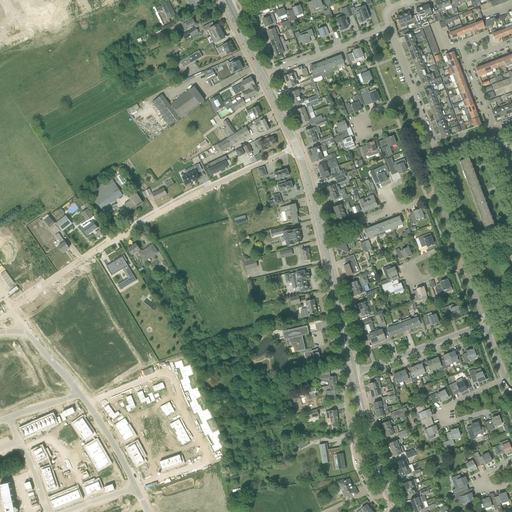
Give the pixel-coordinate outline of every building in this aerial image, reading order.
[(91,9),(120,0),(30,0),(30,3),(41,3),(42,20),(44,26),(57,26),(57,23),(60,22),(63,22),(70,20),(70,19),(86,14),(86,5),(87,10),(90,10),(94,9),(91,9)] [(176,17),(170,5),(168,0),(161,4),(169,20),(176,17)] [(318,8),(322,6),(319,0),(314,0),(312,1),(313,3),(308,5),(311,13),(319,10),(318,8)] [(446,11),(444,7),(441,0),(435,2),(438,10),(435,11),(436,15),(438,21),(441,20),(439,13),(446,11)] [(463,0),(464,1),(465,0),(467,0),(468,2),(470,1),(473,8),(477,7),(475,1),(475,0),(463,0)] [(432,15),(431,13),(428,5),(422,7),(426,17),(426,18),(432,15)] [(294,17),(303,14),(300,6),(293,8),(293,9),(285,12),(286,14),(288,21),(289,21),(289,22),(295,19),(294,17)] [(353,15),(349,6),(346,8),(341,10),(343,15),(339,16),(340,18),(335,20),(338,26),(339,27),(339,28),(339,29),(340,31),(341,30),(341,31),(346,30),(345,29),(348,28),(347,25),(348,25),(346,18),(349,16),(349,17),(353,15)] [(366,19),(370,18),(365,6),(359,8),(360,11),(355,13),(358,20),(358,21),(359,24),(364,22),(364,20),(366,19)] [(418,9),(416,10),(419,18),(421,17),(422,18),(426,17),(422,7),(421,6),(418,7),(418,9)] [(286,14),(285,12),(284,8),(275,11),(278,17),(286,14)] [(409,12),(403,15),(407,26),(414,24),(416,22),(417,22),(414,16),(411,17),(409,12)] [(401,28),(407,26),(403,15),(396,17),(401,28)] [(195,25),(195,24),(191,16),(182,20),(183,21),(180,22),(182,27),(184,30),(187,29),(186,28),(195,25)] [(270,17),(262,20),(265,27),(272,25),(276,23),(274,20),(273,16),(270,17)] [(30,38),(45,32),(39,17),(32,19),(31,17),(22,20),(30,38)] [(496,22),(494,19),(494,18),(484,22),(486,27),(493,25),(492,23),(496,22)] [(292,29),(289,22),(289,21),(288,21),(281,24),(282,28),(287,26),(289,31),(292,29)] [(476,23),(475,23),(474,21),(468,23),(471,31),(478,29),(478,30),(476,23)] [(484,26),(483,22),(482,21),(476,23),(478,30),(482,29),(481,28),(484,26)] [(164,31),(175,26),(173,22),(163,27),(164,31)] [(218,25),(212,27),(210,23),(202,27),(204,32),(208,30),(211,36),(221,31),(218,25)] [(328,33),(333,31),(329,23),(326,24),(327,27),(318,30),(322,38),(329,35),(328,33)] [(465,34),(471,31),(468,23),(468,24),(469,26),(463,28),(465,34)] [(463,28),(462,28),(461,25),(455,27),(458,36),(465,34),(463,28)] [(501,37),(508,35),(505,25),(501,27),(503,30),(499,31),(501,37)] [(183,35),(182,35),(184,38),(185,39),(192,35),(192,34),(198,31),(195,27),(183,35)] [(451,39),(458,36),(455,27),(448,30),(450,33),(449,34),(451,39)] [(269,38),(279,34),(276,28),(267,31),(269,38)] [(499,31),(496,33),(494,29),(491,31),(495,40),(501,37),(499,31)] [(309,40),(314,39),(311,30),(305,32),(306,33),(303,34),(304,35),(297,38),(299,42),(302,41),(303,45),(310,42),(309,40)] [(214,43),(225,38),(221,31),(211,36),(214,43)] [(414,36),(412,37),(411,33),(403,36),(406,42),(415,38),(414,36)] [(277,35),(279,35),(279,34),(269,38),(273,47),(284,42),(282,37),(278,38),(277,35)] [(415,42),(416,42),(415,38),(406,42),(408,48),(416,45),(415,42)] [(227,43),(216,49),(218,52),(223,49),(225,52),(227,56),(231,54),(236,51),(230,41),(227,43)] [(284,42),(273,47),(276,55),(288,51),(286,46),(284,42)] [(418,48),(417,49),(416,45),(408,48),(410,54),(419,51),(418,48)] [(364,60),(363,57),(360,48),(353,51),(354,53),(349,55),(352,64),(360,61),(360,62),(364,60)] [(419,51),(410,54),(413,60),(423,56),(422,52),(421,50),(419,51)] [(183,68),(202,57),(199,51),(177,64),(180,69),(183,67),(183,68)] [(445,56),(443,57),(445,63),(450,61),(456,59),(453,52),(445,55),(445,56)] [(345,67),(343,60),(341,56),(334,58),(338,70),(339,70),(339,69),(345,67)] [(422,57),(423,56),(413,60),(415,66),(424,63),(422,57)] [(506,68),(511,65),(511,64),(509,56),(502,59),(505,65),(506,68)] [(330,73),(338,70),(334,58),(325,61),(331,76),(330,73)] [(450,68),(458,65),(456,59),(450,61),(451,65),(448,66),(449,69),(450,68)] [(498,68),(505,65),(502,59),(496,61),(498,67),(498,68)] [(231,68),(233,67),(234,70),(233,71),(235,75),(242,71),(241,70),(243,69),(243,68),(244,68),(242,64),(241,65),(239,60),(237,62),(236,60),(229,63),(231,68)] [(329,77),(331,76),(325,61),(317,65),(321,76),(328,74),(329,77)] [(496,61),(489,64),(492,72),(493,73),(495,72),(496,71),(495,69),(495,68),(498,67),(496,61)] [(426,65),(425,65),(424,63),(415,66),(417,72),(427,68),(426,65)] [(486,75),(492,72),(489,64),(483,66),(486,75)] [(310,81),(321,76),(317,65),(310,67),(313,74),(309,76),(310,80),(310,81)] [(452,75),(461,72),(458,65),(450,68),(452,75)] [(484,75),(486,75),(483,66),(476,69),(479,77),(484,75)] [(211,68),(203,72),(208,82),(210,87),(214,85),(211,80),(216,77),(214,74),(211,68)] [(361,70),(356,71),(358,75),(360,74),(363,82),(367,81),(372,79),(369,72),(367,73),(365,68),(361,70)] [(427,73),(429,72),(428,68),(427,68),(417,72),(419,78),(428,75),(427,73)] [(455,82),(463,78),(461,72),(452,75),(455,82)] [(299,78),(297,79),(295,73),(289,75),(284,77),(286,83),(299,78)] [(428,75),(419,78),(422,84),(428,82),(429,85),(441,80),(440,77),(435,79),(429,81),(428,78),(429,77),(430,77),(429,74),(428,75)] [(248,88),(255,85),(251,77),(241,82),(242,83),(232,88),(235,95),(245,90),(246,91),(246,90),(249,89),(248,88)] [(296,81),(300,80),(299,78),(286,83),(288,88),(296,86),(296,85),(298,85),(296,81)] [(457,88),(466,85),(463,78),(455,82),(457,88)] [(434,87),(443,84),(441,80),(429,85),(430,88),(424,91),(426,97),(438,92),(437,90),(435,91),(434,87)] [(255,94),(258,92),(255,85),(248,88),(249,89),(246,90),(251,88),(251,89),(242,94),(245,100),(255,94)] [(460,95),(468,91),(466,85),(457,88),(460,95)] [(194,87),(189,90),(170,105),(162,95),(152,102),(170,126),(204,100),(194,87)] [(367,87),(359,90),(364,101),(365,101),(366,100),(367,103),(370,102),(371,101),(372,101),(373,103),(376,102),(380,101),(377,92),(376,93),(370,95),(367,87)] [(298,93),(303,91),(302,89),(299,90),(290,93),(293,99),(299,97),(298,93)] [(462,101),(471,98),(468,91),(460,95),(462,101)] [(436,96),(439,95),(438,92),(426,97),(429,103),(438,99),(436,96)] [(216,112),(225,107),(218,96),(209,101),(216,112)] [(361,105),(358,96),(355,97),(354,98),(356,102),(356,103),(350,106),(348,103),(345,105),(349,113),(354,111),(355,113),(362,110),(359,105),(361,105)] [(306,98),(300,100),(299,97),(293,99),(293,100),(292,101),(293,104),(294,104),(295,105),(303,102),(307,101),(306,98)] [(464,108),(473,104),(471,98),(462,101),(464,108)] [(233,112),(246,104),(242,99),(232,105),(231,103),(228,105),(233,112)] [(437,100),(438,100),(438,99),(429,103),(431,109),(440,105),(439,103),(438,104),(437,100)] [(506,103),(502,104),(504,108),(506,115),(511,113),(509,104),(506,105),(506,103)] [(126,109),(128,113),(139,108),(137,104),(126,109)] [(466,115),(476,111),(473,104),(464,108),(466,115)] [(500,108),(497,109),(501,117),(506,115),(504,108),(502,104),(499,106),(500,108)] [(441,109),(443,108),(442,105),(440,106),(440,105),(431,109),(433,115),(442,112),(441,109)] [(255,116),(261,113),(258,106),(247,112),(248,115),(249,115),(251,118),(255,116)] [(307,109),(306,109),(306,107),(304,108),(297,110),(299,117),(309,113),(307,109)] [(495,119),(501,117),(497,109),(495,109),(495,110),(492,111),(495,119)] [(443,115),(445,115),(443,111),(442,112),(433,115),(436,121),(446,117),(444,118),(443,115)] [(468,121),(478,118),(476,111),(466,115),(468,121)] [(309,117),(310,117),(309,113),(299,117),(302,124),(309,121),(310,120),(309,117)] [(313,124),(315,123),(323,120),(321,115),(311,119),(313,124)] [(265,132),(269,129),(263,116),(254,120),(257,128),(262,126),(265,132)] [(445,120),(447,120),(446,117),(436,121),(438,127),(447,124),(445,120)] [(475,127),(481,124),(478,118),(468,121),(470,125),(473,123),(475,127)] [(328,125),(327,124),(325,119),(323,120),(315,123),(317,127),(324,125),(325,126),(328,125)] [(227,138),(236,132),(228,120),(223,123),(226,127),(222,130),(227,138)] [(337,128),(333,129),(335,134),(337,134),(338,137),(334,139),(347,134),(345,129),(347,128),(345,121),(336,125),(337,128)] [(465,126),(468,124),(467,122),(463,123),(460,124),(462,131),(466,130),(465,126)] [(449,125),(449,124),(448,123),(447,124),(438,127),(440,133),(449,129),(448,127),(449,126),(449,125)] [(221,152),(251,134),(246,127),(217,145),(221,152)] [(307,138),(315,135),(318,134),(315,127),(305,131),(307,138)] [(449,132),(450,132),(449,129),(440,133),(442,139),(450,136),(449,132)] [(315,135),(307,138),(310,144),(318,141),(320,140),(319,140),(320,139),(318,134),(315,135)] [(351,137),(349,138),(347,134),(334,139),(336,144),(340,142),(344,152),(345,155),(349,153),(348,151),(349,150),(348,147),(354,144),(351,137)] [(321,143),(333,139),(332,135),(320,139),(319,140),(320,140),(321,143)] [(383,145),(380,146),(384,158),(392,155),(389,147),(396,144),(393,136),(386,139),(387,141),(382,142),(383,145)] [(262,152),(266,150),(268,149),(268,148),(269,148),(269,149),(270,148),(270,147),(277,144),(273,137),(269,139),(268,138),(263,141),(261,138),(254,141),(256,144),(258,143),(262,152)] [(322,147),(334,142),(333,139),(321,143),(321,145),(322,147)] [(201,149),(208,144),(205,140),(198,144),(199,145),(197,147),(198,149),(201,148),(201,149)] [(362,148),(365,157),(368,156),(368,157),(378,154),(377,150),(376,150),(373,142),(366,144),(367,146),(362,148)] [(252,152),(249,147),(248,144),(244,147),(247,154),(252,152)] [(324,152),(322,147),(321,145),(311,149),(312,152),(311,152),(313,156),(314,155),(323,152),(324,152)] [(239,157),(244,154),(241,148),(236,151),(239,157)] [(323,156),(324,155),(323,152),(314,155),(316,162),(324,159),(324,158),(323,156)] [(225,162),(228,160),(226,156),(206,165),(209,169),(208,170),(211,175),(228,167),(225,162)] [(195,161),(198,159),(197,157),(182,164),(184,170),(197,164),(195,161)] [(329,164),(336,161),(335,157),(327,160),(327,163),(318,166),(320,173),(331,169),(329,164)] [(391,158),(386,160),(390,171),(390,170),(393,169),(394,170),(395,173),(398,172),(399,174),(406,171),(404,165),(406,164),(404,159),(393,163),(391,158)] [(473,168),(469,158),(459,161),(466,179),(475,175),(474,172),(474,171),(473,168)] [(197,170),(182,177),(186,185),(197,180),(199,179),(197,173),(202,170),(199,164),(195,166),(197,170)] [(374,171),(370,173),(375,184),(380,182),(381,183),(387,180),(386,176),(387,176),(387,174),(389,173),(386,165),(381,167),(381,169),(374,172),(374,171)] [(260,178),(267,176),(264,167),(258,169),(260,178)] [(276,180),(289,176),(287,169),(282,171),(282,170),(278,172),(273,173),(276,180)] [(320,173),(319,173),(321,178),(322,177),(323,179),(329,177),(331,176),(333,175),(334,178),(335,178),(345,174),(343,170),(340,171),(333,174),(332,173),(332,172),(331,169),(320,173)] [(345,174),(335,178),(337,184),(345,181),(344,178),(346,177),(345,174)] [(117,183),(120,181),(123,183),(124,181),(123,180),(124,178),(121,175),(115,181),(117,183)] [(479,185),(477,180),(475,175),(466,179),(472,196),(482,193),(481,189),(479,185)] [(123,195),(120,191),(111,178),(89,193),(100,210),(123,195)] [(167,181),(164,183),(166,187),(173,183),(171,179),(167,181)] [(285,180),(277,183),(278,186),(277,186),(280,192),(284,191),(289,190),(293,188),(291,181),(286,183),(285,180)] [(331,186),(326,188),(328,194),(340,190),(338,186),(337,187),(336,184),(334,185),(331,186)] [(166,195),(164,190),(163,188),(152,194),(155,200),(166,195)] [(339,197),(342,196),(340,190),(328,194),(331,201),(339,198),(339,197)] [(141,204),(138,200),(133,192),(127,196),(130,200),(124,204),(129,212),(141,204)] [(483,196),(482,193),(472,196),(479,214),(489,210),(485,200),(484,196),(483,196)] [(275,204),(282,203),(279,194),(273,196),(275,204)] [(373,195),(366,198),(370,209),(377,207),(373,195)] [(370,209),(366,198),(359,200),(364,212),(370,209)] [(289,206),(280,208),(281,213),(284,212),(286,220),(291,219),(297,218),(298,218),(296,209),(297,209),(295,204),(291,205),(289,205),(289,206)] [(336,214),(347,210),(345,204),(341,205),(333,208),(336,214)] [(82,228),(87,235),(87,236),(89,235),(89,234),(97,228),(96,226),(97,226),(96,226),(92,221),(93,221),(92,221),(90,218),(93,217),(88,209),(81,213),(88,223),(81,228),(82,228)] [(414,214),(410,215),(413,224),(416,223),(415,220),(424,217),(421,209),(414,212),(414,214)] [(338,220),(349,216),(347,210),(336,214),(338,220)] [(490,214),(489,210),(479,214),(486,231),(495,227),(491,218),(492,218),(492,217),(490,214)] [(55,223),(49,216),(44,220),(43,221),(49,228),(55,223)] [(62,232),(72,224),(66,216),(56,223),(62,232)] [(402,225),(401,222),(399,217),(390,220),(391,223),(394,230),(397,229),(396,227),(402,225)] [(394,230),(391,223),(390,220),(381,223),(385,234),(385,231),(390,229),(391,231),(394,230)] [(379,236),(385,234),(381,223),(373,227),(374,229),(376,237),(379,236)] [(293,244),(293,242),(294,242),(294,243),(301,242),(301,241),(300,237),(301,237),(300,231),(298,231),(298,229),(296,229),(295,229),(293,230),(291,231),(290,231),(290,230),(288,230),(287,227),(286,227),(287,227),(271,231),(270,231),(272,236),(283,233),(286,245),(286,246),(290,245),(292,245),(291,245),(293,244)] [(376,237),(374,229),(373,227),(364,230),(367,238),(373,236),(374,238),(376,237)] [(403,238),(411,235),(408,229),(404,231),(405,233),(401,234),(403,238)] [(64,241),(58,233),(55,236),(61,244),(58,246),(62,253),(69,248),(64,241)] [(422,237),(418,238),(420,242),(422,247),(426,245),(427,247),(434,244),(431,236),(423,239),(422,237)] [(355,246),(353,242),(352,237),(344,240),(346,244),(337,248),(340,256),(349,253),(348,249),(355,246)] [(141,252),(136,244),(128,249),(132,255),(137,251),(139,254),(141,252)] [(141,252),(139,254),(140,256),(144,262),(158,253),(155,249),(153,244),(141,252)] [(399,249),(395,250),(397,254),(399,259),(404,257),(405,258),(412,255),(409,251),(408,247),(402,250),(400,251),(399,249)] [(304,261),(311,260),(308,248),(301,249),(304,261)] [(111,263),(106,267),(112,276),(116,273),(122,269),(127,277),(128,279),(131,284),(136,281),(128,266),(125,262),(127,261),(124,255),(114,261),(114,263),(112,264),(111,263)] [(346,265),(343,266),(346,272),(345,273),(345,274),(346,275),(347,275),(347,276),(352,274),(352,275),(357,273),(354,267),(357,266),(353,255),(350,256),(346,258),(348,264),(346,265)] [(245,271),(257,267),(255,259),(243,262),(245,271)] [(388,283),(397,280),(395,275),(397,274),(394,267),(391,269),(390,266),(385,268),(388,274),(385,275),(387,280),(380,282),(381,286),(388,283)] [(373,277),(375,276),(373,270),(359,275),(360,278),(362,277),(370,275),(371,275),(373,277)] [(308,274),(306,274),(304,274),(304,271),(303,271),(296,272),(296,274),(295,274),(295,273),(290,274),(290,275),(289,275),(289,273),(281,275),(288,274),(290,280),(291,279),(293,289),(295,288),(296,292),(300,291),(300,292),(301,292),(308,290),(308,291),(308,290),(308,289),(308,286),(307,286),(306,280),(309,279),(308,273),(308,274)] [(354,282),(350,284),(352,290),(365,285),(362,277),(360,278),(359,275),(355,277),(357,281),(354,282)] [(437,295),(447,292),(446,289),(450,288),(447,279),(440,282),(441,284),(436,286),(437,288),(435,289),(437,295)] [(401,284),(398,284),(397,280),(388,283),(389,286),(392,285),(395,294),(403,291),(401,284)] [(363,286),(365,285),(352,290),(354,296),(362,293),(366,292),(363,286)] [(417,291),(412,292),(414,297),(414,298),(415,302),(418,301),(427,299),(425,291),(423,287),(416,289),(417,291)] [(291,305),(300,303),(299,296),(290,298),(291,305)] [(309,315),(312,314),(317,313),(314,299),(305,301),(307,309),(301,310),(302,314),(303,313),(304,317),(309,316),(309,315)] [(359,310),(371,306),(369,300),(357,305),(359,310)] [(362,316),(373,312),(371,306),(359,310),(362,316)] [(453,317),(460,314),(457,306),(450,309),(449,306),(444,308),(448,317),(452,315),(453,317)] [(420,325),(420,323),(416,314),(413,316),(414,318),(410,320),(413,328),(420,325)] [(438,322),(437,318),(435,314),(428,317),(427,314),(423,316),(426,325),(431,323),(431,325),(438,322)] [(373,345),(379,342),(370,318),(364,321),(365,325),(368,324),(372,333),(366,335),(368,340),(371,339),(373,345)] [(370,318),(379,342),(385,340),(381,329),(375,331),(372,323),(370,318)] [(410,320),(409,320),(408,319),(401,321),(404,328),(405,331),(413,328),(410,320)] [(398,322),(393,324),(393,326),(396,334),(402,332),(401,329),(404,328),(401,321),(401,320),(398,321),(398,322)] [(307,326),(302,327),(283,331),(284,340),(288,339),(289,343),(291,343),(292,348),(293,348),(294,352),(305,350),(301,335),(300,335),(300,334),(308,332),(308,331),(307,326)] [(390,336),(396,334),(393,326),(387,329),(390,336)] [(367,339),(362,342),(366,350),(372,347),(367,339)] [(463,355),(462,355),(464,360),(465,362),(468,361),(468,360),(469,359),(469,360),(472,359),(476,357),(475,354),(477,353),(476,348),(473,349),(467,351),(467,353),(463,355)] [(319,354),(312,356),(311,351),(304,353),(306,362),(314,359),(314,360),(320,359),(319,354)] [(459,355),(456,356),(454,351),(449,354),(452,363),(455,362),(456,364),(461,363),(459,355)] [(449,365),(452,363),(449,354),(443,356),(445,361),(442,362),(445,369),(450,367),(449,365)] [(442,362),(440,363),(438,358),(432,360),(435,369),(439,368),(440,371),(445,369),(442,362)] [(432,371),(435,369),(432,360),(426,362),(428,367),(426,368),(428,374),(428,375),(433,373),(432,371)] [(182,361),(174,363),(176,369),(179,368),(183,366),(182,361)] [(426,368),(423,369),(421,364),(415,366),(419,376),(423,375),(423,376),(428,374),(426,368)] [(183,366),(179,368),(181,374),(191,370),(190,365),(184,367),(183,366)] [(416,377),(419,376),(415,366),(410,368),(412,373),(409,374),(412,381),(417,380),(416,377)] [(482,372),(475,374),(474,369),(469,371),(473,382),(478,380),(478,383),(485,380),(482,372)] [(191,370),(181,374),(183,379),(187,378),(187,377),(193,375),(191,370)] [(328,383),(328,386),(337,385),(336,376),(329,377),(329,374),(330,374),(329,370),(316,371),(316,376),(318,375),(318,380),(321,379),(322,381),(323,381),(327,382),(328,383)] [(409,374),(407,375),(405,370),(399,372),(403,382),(406,381),(407,383),(412,381),(409,374)] [(400,383),(403,382),(399,372),(393,375),(395,379),(393,380),(395,388),(401,386),(400,383)] [(296,377),(288,379),(291,390),(296,389),(295,385),(298,384),(296,377)] [(381,388),(380,382),(379,377),(374,378),(375,382),(369,384),(370,390),(381,388)] [(183,379),(180,380),(182,386),(189,383),(187,378),(183,379)] [(457,382),(449,385),(453,394),(460,391),(461,394),(465,392),(464,390),(467,389),(461,378),(456,381),(457,382)] [(163,382),(152,387),(154,392),(165,388),(163,382)] [(189,383),(182,386),(184,392),(188,391),(192,389),(189,383)] [(327,396),(338,394),(337,385),(328,386),(329,390),(326,391),(327,396)] [(192,389),(188,391),(190,396),(199,392),(198,388),(197,387),(192,389)] [(312,388),(304,391),(306,396),(307,401),(312,399),(311,395),(315,393),(313,388),(312,388)] [(372,397),(383,394),(381,388),(370,390),(372,397)] [(436,393),(428,397),(429,400),(434,397),(437,402),(439,401),(441,400),(442,401),(448,398),(448,397),(450,396),(447,389),(444,390),(444,389),(438,392),(438,393),(437,394),(436,393)] [(142,391),(137,393),(141,404),(147,402),(145,398),(142,391)] [(199,392),(190,396),(192,402),(196,400),(196,399),(202,397),(199,392)] [(131,395),(125,398),(128,405),(130,409),(135,406),(131,395)] [(192,402),(189,403),(192,409),(199,405),(196,400),(192,402)] [(374,406),(373,407),(373,410),(375,410),(382,408),(387,407),(386,404),(385,400),(381,401),(373,403),(374,406)] [(164,405),(161,406),(164,411),(172,407),(169,402),(164,405)] [(108,405),(103,408),(110,418),(115,414),(108,405)] [(199,405),(192,409),(194,414),(197,413),(201,411),(199,405)] [(425,410),(423,405),(415,408),(417,413),(421,411),(421,412),(421,413),(423,418),(420,420),(422,425),(424,424),(431,422),(430,417),(432,416),(429,409),(425,411),(425,410)] [(73,407),(62,412),(64,418),(75,413),(73,407)] [(172,407),(164,411),(166,416),(170,415),(175,412),(172,407)] [(384,415),(388,414),(387,407),(382,408),(375,410),(377,417),(384,415)] [(201,411),(197,413),(200,418),(210,413),(207,409),(201,411)] [(309,418),(319,415),(317,409),(308,412),(309,418)] [(330,423),(338,422),(336,410),(328,411),(325,412),(326,419),(330,418),(330,423)] [(210,413),(200,418),(203,423),(206,421),(212,418),(210,413)] [(52,415),(48,417),(52,426),(56,424),(52,415)] [(488,421),(485,422),(488,431),(494,429),(493,427),(495,426),(502,424),(499,416),(492,418),(493,420),(488,422),(488,421)] [(48,417),(43,419),(47,428),(52,426),(48,417)] [(82,418),(75,423),(77,427),(85,422),(82,418)] [(43,419),(39,421),(43,430),(47,428),(43,419)] [(120,421),(114,425),(118,430),(127,425),(123,419),(120,421)] [(179,419),(171,423),(173,428),(181,424),(179,419)] [(391,424),(393,423),(392,420),(381,424),(384,430),(392,427),(391,424)] [(39,421),(35,423),(38,432),(43,430),(39,421)] [(203,423),(199,425),(202,431),(209,427),(206,421),(203,423)] [(85,422),(77,427),(80,431),(88,426),(85,422)] [(435,426),(433,426),(431,422),(424,424),(425,425),(425,428),(427,427),(427,429),(424,430),(428,440),(435,437),(433,434),(438,432),(435,426)] [(466,427),(470,440),(470,439),(475,437),(475,435),(484,432),(484,433),(483,428),(480,428),(478,422),(471,424),(472,426),(470,427),(470,426),(467,427),(466,427)] [(35,423),(30,425),(34,434),(38,432),(35,423)] [(181,424),(173,428),(176,432),(184,428),(181,424)] [(30,425),(26,427),(30,436),(34,434),(30,425)] [(127,425),(118,430),(121,436),(130,430),(127,425)] [(88,426),(80,431),(83,435),(91,430),(88,426)] [(396,432),(398,431),(396,426),(392,427),(384,430),(386,437),(397,433),(396,432)] [(26,427),(21,429),(25,438),(30,436),(26,427)] [(209,427),(202,431),(205,436),(208,434),(212,432),(209,427)] [(184,428),(176,432),(178,436),(186,432),(184,428)] [(453,439),(460,437),(458,428),(451,431),(451,433),(447,434),(446,433),(448,441),(443,442),(444,445),(445,445),(445,447),(451,445),(453,442),(452,439),(453,439)] [(91,430),(83,435),(86,439),(93,434),(91,430)] [(130,430),(121,436),(124,441),(134,436),(130,430)] [(212,432),(208,434),(211,440),(220,434),(218,430),(212,433),(212,432)] [(186,432),(178,436),(180,441),(188,436),(186,432)] [(220,434),(211,440),(214,445),(218,442),(222,439),(220,434)] [(188,436),(180,441),(183,445),(186,443),(191,441),(188,436)] [(393,442),(389,443),(391,450),(399,447),(398,443),(400,443),(399,440),(397,441),(397,440),(393,442)] [(97,441),(87,446),(91,452),(100,447),(97,441)] [(509,443),(508,441),(499,444),(499,445),(494,447),(498,456),(497,455),(505,452),(505,454),(511,451),(509,443)] [(214,445),(211,447),(214,452),(221,448),(218,442),(214,445)] [(136,443),(127,448),(130,452),(138,448),(136,443)] [(327,443),(319,445),(319,446),(320,449),(321,449),(322,452),(322,454),(321,455),(322,455),(322,458),(324,458),(325,463),(328,463),(330,462),(331,462),(332,462),(331,460),(335,460),(336,466),(337,469),(336,469),(335,470),(336,470),(345,468),(343,455),(343,453),(342,453),(342,452),(339,453),(339,452),(338,450),(329,452),(328,452),(328,451),(327,443)] [(192,446),(187,449),(192,459),(198,456),(192,446)] [(399,447),(391,450),(394,456),(398,455),(402,453),(403,452),(401,446),(399,447)] [(38,449),(33,451),(35,457),(44,452),(41,447),(38,449)] [(100,447),(91,452),(94,457),(103,452),(100,447)] [(138,448),(130,452),(132,456),(140,452),(138,448)] [(44,452),(35,457),(38,462),(43,459),(46,457),(44,452)] [(103,452),(94,457),(97,463),(106,458),(103,452)] [(140,452),(132,456),(134,461),(143,456),(140,452)] [(488,452),(480,456),(478,452),(474,454),(480,464),(484,462),(485,464),(492,461),(488,452)] [(475,466),(480,464),(474,454),(472,455),(474,460),(473,461),(473,460),(466,463),(470,472),(476,469),(475,466)] [(143,456),(134,461),(137,465),(145,460),(143,456)] [(106,458),(97,463),(100,469),(109,463),(106,458)] [(399,469),(408,466),(406,459),(404,460),(404,459),(396,462),(399,469)] [(152,466),(141,470),(143,476),(154,472),(152,466)] [(409,473),(411,472),(408,466),(399,469),(401,476),(410,473),(409,473)] [(113,470),(108,473),(113,484),(118,481),(113,470)] [(460,475),(451,478),(452,478),(452,479),(454,483),(456,482),(456,484),(458,488),(452,490),(454,494),(457,493),(467,489),(465,484),(467,484),(465,477),(461,478),(460,475)] [(354,488),(352,488),(348,479),(344,481),(343,480),(337,482),(340,488),(342,487),(344,492),(342,493),(344,498),(347,496),(348,498),(357,494),(354,488)] [(406,489),(418,485),(415,479),(404,483),(406,489)] [(98,481),(93,483),(97,491),(102,489),(98,481)] [(14,511),(9,483),(0,484),(0,490),(4,511),(14,511)] [(89,485),(84,486),(88,495),(92,493),(89,485)] [(416,486),(418,485),(406,489),(408,496),(417,493),(416,491),(417,491),(416,489),(417,489),(416,486)] [(78,489),(73,491),(76,499),(81,498),(78,489)] [(454,494),(450,496),(452,501),(460,497),(463,504),(474,500),(471,493),(469,494),(467,489),(457,493),(454,494)] [(499,497),(494,498),(498,509),(498,511),(502,511),(500,505),(500,503),(501,503),(501,504),(508,501),(507,497),(506,493),(499,495),(499,497)] [(423,502),(421,496),(418,497),(410,500),(412,506),(420,503),(423,502)] [(55,498),(51,500),(54,509),(59,507),(55,498)] [(489,498),(482,500),(484,505),(485,509),(492,506),(493,505),(495,510),(498,509),(494,498),(490,500),(489,498)] [(422,509),(425,508),(423,502),(420,503),(412,506),(414,511),(415,511),(423,509),(422,509)]
